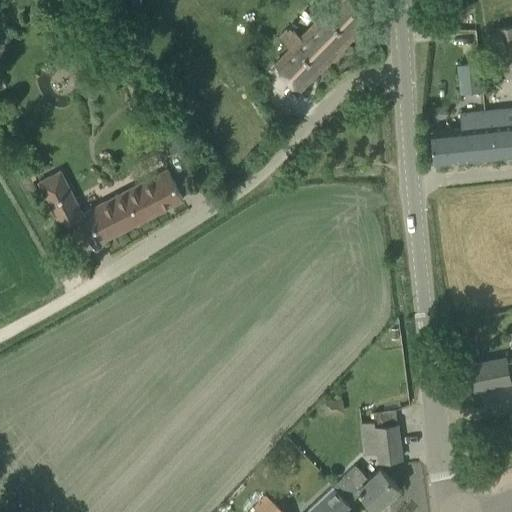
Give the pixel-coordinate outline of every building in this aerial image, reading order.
[(355,0),(320,0),(319,1),(328,10),(300,38),(290,28),(279,39),(289,49),(274,65),(300,90),(373,17),(355,0)] [(64,26),(81,49),(91,42),(83,31),(86,29),(76,17),(64,26)] [(511,73),(511,26),(489,29),(494,76),(511,73)] [(152,68),(141,51),(127,60),(138,76),(152,68)] [(466,97),(493,94),(491,65),(463,68),(466,97)] [(486,125),(480,126),(483,157),(511,154),(511,119),(506,121),(504,108),(484,110),(486,125)] [(484,110),(459,113),(461,128),(431,131),(434,163),(483,157),(480,126),(486,125),(484,110)] [(162,159),(177,151),(169,138),(154,146),(162,159)] [(59,170),(38,181),(62,226),(82,215),(59,170)] [(182,199),(173,181),(168,171),(86,213),(101,240),(182,199)] [(511,360),(507,362),(506,358),(470,365),(474,389),(511,382),(511,381),(511,380),(511,360)] [(401,458),(395,409),(373,411),(374,421),(360,422),(364,453),(378,452),(379,461),(401,458)] [(355,464),(334,483),(351,501),(361,491),(376,508),(398,487),(380,468),(368,478),(355,464)] [(339,511),(351,501),(334,483),(308,508),(311,511),(339,511)] [(247,511),(286,511),(264,493),(247,511)]
